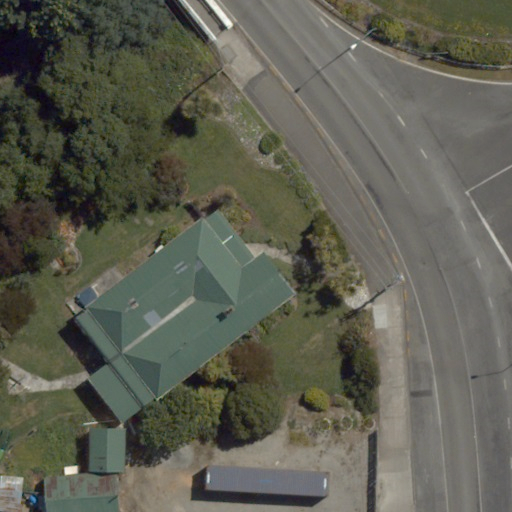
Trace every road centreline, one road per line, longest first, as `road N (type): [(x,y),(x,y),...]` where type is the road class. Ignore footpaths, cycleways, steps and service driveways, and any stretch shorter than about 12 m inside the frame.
road 1 (primary): [(478,511),(465,356),(421,220)]
road 2 (primary): [(259,0),(421,220)]
